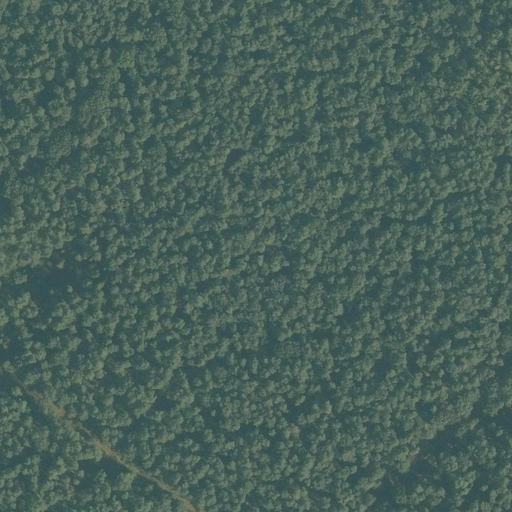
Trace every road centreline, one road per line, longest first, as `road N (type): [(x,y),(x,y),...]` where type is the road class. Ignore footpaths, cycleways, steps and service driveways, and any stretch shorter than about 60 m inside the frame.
road 1 (track): [(444,79),(51,511)]
road 2 (track): [(178,0),(0,198)]
road 3 (track): [(344,0),(444,79)]
